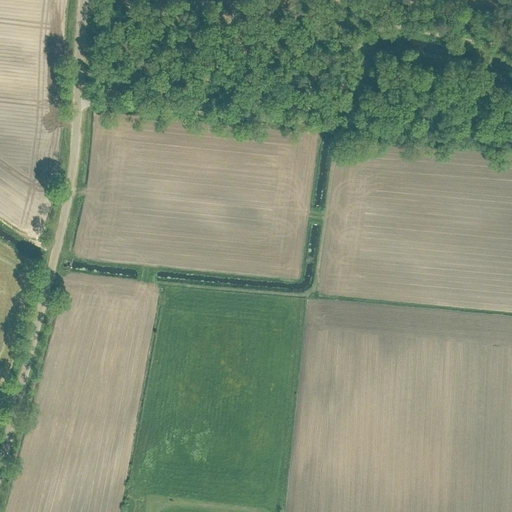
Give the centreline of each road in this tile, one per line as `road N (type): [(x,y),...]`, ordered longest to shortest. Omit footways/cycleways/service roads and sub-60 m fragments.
road 1 (unclassified): [(0,466),(73,157),(83,0)]
road 2 (track): [(301,115),(322,129),(304,213),(327,217),(337,140),(427,116),(462,96),(483,43)]
